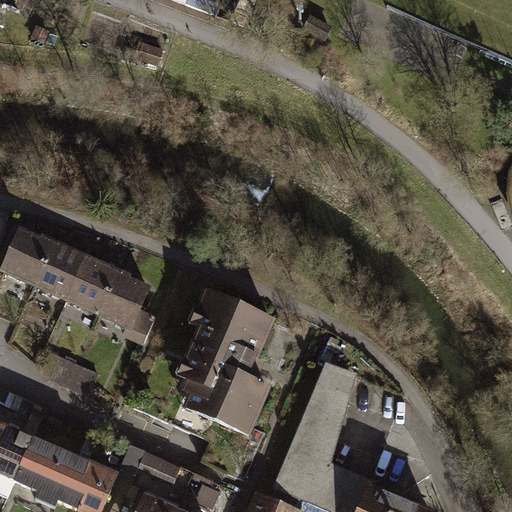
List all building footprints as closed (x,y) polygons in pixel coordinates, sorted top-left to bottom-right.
[(103,48),(83,41),(80,49),(100,56),(103,48)] [(164,51),(145,46),(140,63),(159,69),(164,51)] [(41,243),(22,234),(4,273),(36,287),(56,244),(43,239),(41,243)] [(66,249),(56,244),(36,287),(68,301),(85,262),(64,253),(66,249)] [(107,272),(85,262),(68,301),(100,316),(119,274),(108,269),(107,272)] [(130,279),(119,274),(100,316),(129,328),(133,330),(140,314),(150,291),(129,282),(130,279)] [(271,325),(206,297),(200,312),(209,316),(188,365),(198,369),(187,394),(207,402),(201,416),(250,437),(269,393),(246,383),(271,325)] [(125,336),(145,345),(156,321),(140,314),(133,330),(129,328),(125,336)] [(68,388),(78,366),(61,359),(51,381),(68,388)] [(99,376),(78,366),(68,388),(89,398),(99,376)] [(253,511),(301,511),(306,502),(328,511),(420,511),(372,492),(374,486),(329,467),(356,379),(328,368),(270,505),(259,500),(253,511)] [(33,442),(0,427),(0,495),(8,499),(15,484),(33,442)] [(77,461),(33,442),(15,484),(58,503),(77,461)] [(139,470),(146,453),(132,447),(122,470),(136,476),(139,470)] [(163,461),(146,453),(139,470),(156,477),(163,461)] [(103,511),(118,478),(77,461),(58,503),(78,511),(103,511)] [(215,510),(223,489),(200,481),(193,502),(215,510)] [(174,511),(144,499),(138,511),(174,511)]
